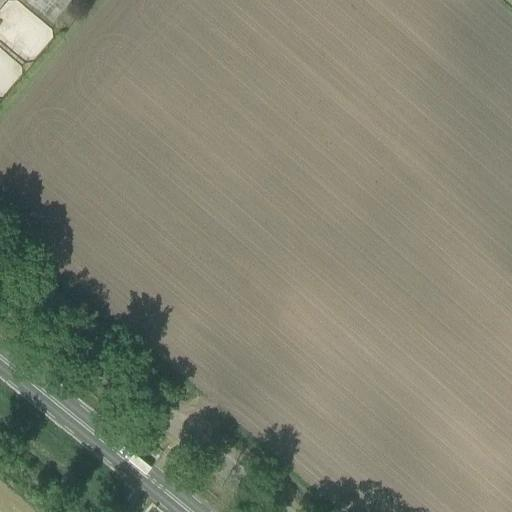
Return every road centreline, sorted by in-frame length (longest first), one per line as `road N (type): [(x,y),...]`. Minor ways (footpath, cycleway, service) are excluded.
road 1 (unclassified): [(278,511),(0,276)]
road 2 (primary): [(191,511),(0,357)]
